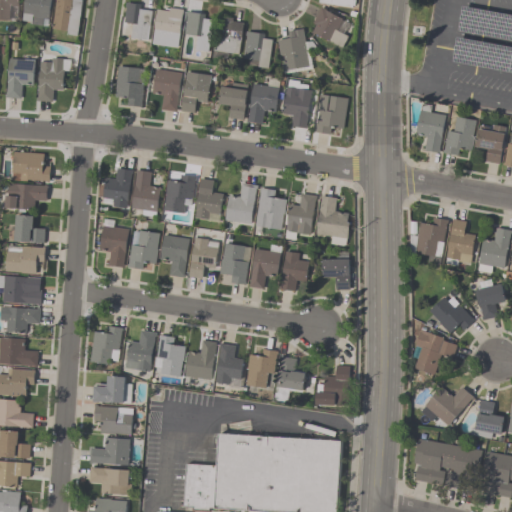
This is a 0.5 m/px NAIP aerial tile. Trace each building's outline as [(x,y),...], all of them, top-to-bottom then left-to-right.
[(0,0),(0,20),(18,20),(17,0),(0,0)] [(48,27),(51,0),(25,0),(22,23),(48,27)] [(81,0),(55,0),(52,32),(77,35),(81,0)] [(152,7),(127,3),(124,26),(133,27),(131,39),(147,41),(152,7)] [(182,11),(157,8),(152,45),(178,48),(182,11)] [(346,21),(320,9),(309,32),(342,48),(348,35),(341,31),(346,21)] [(195,51),(209,51),(209,14),(187,14),(187,37),(195,37),(195,51)] [(239,57),(244,22),(219,18),(215,54),(239,57)] [(272,35),(247,32),(243,65),(269,68),(272,35)] [(306,56),(305,34),(278,36),(281,70),(299,69),(298,56),(306,56)] [(54,91),(65,92),(67,59),(39,58),(37,102),(53,103),(54,91)] [(7,99),(22,99),(22,88),(34,88),(34,60),(8,60),(7,99)] [(143,106),(143,68),(117,68),(117,97),(124,97),(124,106),(143,106)] [(181,73),(156,69),(152,98),(160,99),(159,110),(176,112),(181,73)] [(196,104),(207,105),(211,76),(186,72),(180,112),(195,114),(196,104)] [(243,121),(249,86),(224,82),(219,106),(230,107),(228,118),(243,121)] [(279,88),(253,84),(247,122),(262,124),(264,114),(274,115),(279,88)] [(291,127),(306,129),(312,90),(287,87),(283,115),(292,117),(291,127)] [(348,99),(320,95),(314,132),(332,135),(333,128),(343,130),(348,99)] [(431,107),(421,106),(416,137),(426,139),(424,151),(439,154),(446,115),(430,112),(431,107)] [(460,149),(471,151),(476,121),(456,118),(454,130),(448,130),(444,154),(459,157),(460,149)] [(505,128),(480,124),(476,150),(485,151),(483,162),(500,164),(505,128)] [(511,166),(503,165),(507,143),(511,143),(511,166)] [(49,182),(49,163),(45,163),(46,154),(13,153),(11,180),(49,182)] [(132,171),(116,169),(115,179),(106,178),(102,205),(127,208),(132,171)] [(156,216),(161,186),(152,185),(154,173),(137,170),(130,212),(156,216)] [(195,178),(179,175),(178,184),(169,182),(163,211),(188,215),(195,178)] [(214,181),(200,179),(193,218),(218,222),(223,193),(212,191),(214,181)] [(35,211),(36,202),(46,203),(47,186),(7,184),(5,209),(35,211)] [(256,186),(240,184),(239,194),(228,193),(225,222),(251,225),(256,186)] [(282,230),(286,201),(276,199),(277,191),(261,188),(255,227),(282,230)] [(316,196),(301,194),(299,204),(290,203),(286,232),(310,236),(316,196)] [(338,199),(321,196),(315,239),(346,243),(350,214),(336,211),(338,199)] [(44,244),(45,227),(35,226),(35,216),(16,215),(16,226),(8,226),(7,242),(44,244)] [(441,259),(447,220),(431,218),(430,226),(420,224),(418,235),(412,234),(409,254),(441,259)] [(475,235),(465,233),(467,222),(452,220),(446,263),(470,266),(475,235)] [(99,253),(108,254),(107,266),(123,268),(129,227),(104,223),(99,253)] [(478,271),(491,273),(492,267),(505,269),(510,230),(494,228),(493,238),(483,237),(478,271)] [(158,234),(133,231),(128,268),(153,271),(158,234)] [(168,275),(184,278),(189,239),(163,235),(159,263),(170,265),(168,275)] [(216,270),(217,241),(192,240),(190,277),(202,278),(202,269),(216,270)] [(228,274),(227,282),(244,285),(250,248),(225,243),(219,273),(228,274)] [(5,273),(35,275),(35,266),(43,266),(44,248),(7,246),(5,273)] [(265,289),(267,279),(277,280),(281,250),(255,246),(250,287),(265,289)] [(282,291),(295,291),(295,283),(308,283),(309,263),(300,262),(300,253),(284,253),(282,291)] [(323,280),(332,280),(332,291),(349,291),(349,258),(346,258),(346,254),(342,254),(342,260),(323,260),(323,280)] [(42,304),(41,277),(0,277),(0,291),(0,304),(42,304)] [(475,285),(481,321),(498,318),(496,306),(506,304),(502,285),(493,286),(492,282),(475,285)] [(474,321),(447,294),(428,313),(449,333),(456,326),(462,332),(474,321)] [(0,309),(0,322),(8,323),(7,333),(28,333),(29,324),(39,325),(40,309),(0,307),(0,309)] [(90,363),(117,367),(122,328),(105,326),(103,335),(94,334),(90,363)] [(150,372),(155,332),(142,330),(141,340),(129,339),(125,368),(150,372)] [(440,356),(452,360),(457,343),(423,334),(414,369),(435,374),(440,356)] [(177,338),(159,336),(154,374),(181,377),(184,349),(176,348),(177,338)] [(0,365),(37,366),(38,350),(27,349),(27,339),(0,338),(0,365)] [(200,350),(188,349),(185,378),(211,381),(215,342),(201,341),(200,350)] [(234,358),(236,346),(220,344),(215,384),(240,387),(244,359),(234,358)] [(260,357),(247,358),(248,389),(274,387),(272,351),(259,351),(260,357)] [(286,402),(287,392),(303,394),(305,374),(294,373),(296,359),(280,358),(277,401),(286,402)] [(348,369),(336,369),(336,379),(324,379),(323,393),(316,393),(315,407),(347,408),(348,369)] [(34,389),(34,370),(7,370),(7,376),(0,375),(0,396),(24,397),(24,389),(34,389)] [(94,386),(94,403),(131,403),(130,377),(104,378),(104,385),(94,386)] [(420,414),(435,424),(439,418),(451,427),(472,396),(460,388),(454,396),(439,386),(420,414)] [(0,427),(33,427),(33,412),(21,412),(21,401),(0,400),(0,427)] [(499,441),(504,418),(493,416),(495,404),(479,401),(473,436),(499,441)] [(132,408),(94,407),(94,423),(102,423),(102,434),(131,435),(132,408)] [(0,458),(30,458),(30,443),(20,443),(20,432),(0,431),(0,458)] [(218,434),(216,466),(214,509),(243,511),(242,511),(336,511),(341,441),(218,434)] [(90,463),(128,466),(129,440),(102,438),(102,449),(90,448),(90,463)] [(411,481),(475,491),(481,450),(417,440),(411,481)] [(511,480),(508,480),(507,483),(511,483),(511,488),(510,498),(478,492),(480,478),(489,479),(489,477),(481,476),(485,451),(511,456),(511,480)] [(29,463),(0,462),(0,486),(18,487),(18,477),(29,477),(29,463)] [(186,464),(184,507),(214,509),(216,466),(186,464)] [(89,484),(100,484),(99,495),(129,496),(130,471),(90,469),(89,484)] [(26,511),(27,504),(19,503),(20,493),(0,492),(0,511),(26,511)] [(125,511),(126,502),(95,500),(95,510),(87,509),(86,511),(125,511)]
